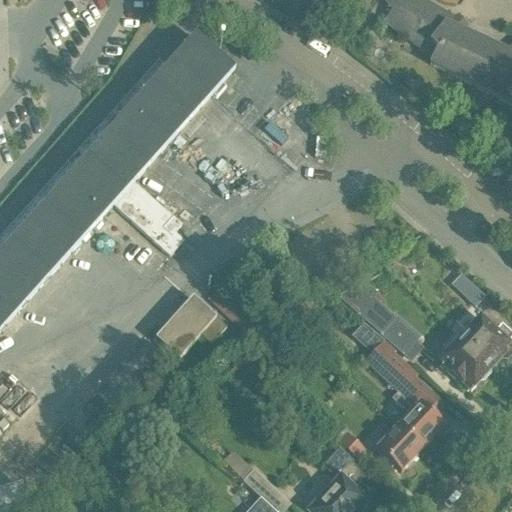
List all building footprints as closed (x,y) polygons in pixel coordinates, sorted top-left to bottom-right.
[(454,21),(417,0),(392,0),(387,6),(393,13),(385,25),(434,60),(430,67),(511,108),(511,50),(511,51),(509,56),(459,34),(466,28),(458,19),(454,21)] [(85,145),(133,187),(233,75),(195,40),(167,72),(158,64),(85,145)] [(407,79),(402,85),(411,92),(416,86),(407,79)] [(469,127),(463,139),(469,142),(472,143),(478,131),(475,130),(469,127)] [(172,222),(133,187),(85,145),(0,239),(0,335),(114,209),(170,259),(183,245),(174,237),(182,229),(173,221),(172,222)] [(474,310),(484,300),(460,279),(451,289),(474,310)] [(361,287),(339,300),(380,336),(403,356),(415,342),(391,321),(370,302),(372,300),(373,298),(373,297),(361,287)] [(210,349),(225,331),(192,301),(155,343),(178,364),(199,339),(210,349)] [(453,339),(490,372),(500,361),(506,360),(510,356),(511,351),(506,347),(511,340),(511,339),(500,328),(494,335),(479,322),(460,342),(454,337),(453,339)] [(489,373),(490,372),(453,339),(443,350),(448,355),(439,365),(448,374),(447,374),(461,387),(461,386),(470,394),(481,382),(484,382),(489,376),(489,373)] [(422,453),(443,430),(428,416),(438,405),(407,376),(410,373),(392,357),(395,354),(384,344),(365,364),(397,395),(392,401),(409,417),(397,430),(422,453)] [(400,476),(422,453),(397,430),(376,454),(400,476)] [(356,462),(364,453),(347,437),(339,446),(356,462)] [(319,495),(336,511),(363,511),(368,508),(350,491),(352,489),(355,491),(366,479),(338,452),(323,468),(335,479),(319,495)] [(254,473),(243,484),(262,502),(264,504),(272,511),(286,511),(291,508),(254,473)] [(0,511),(29,511),(22,489),(0,495),(0,511)] [(336,511),(319,495),(303,511),(336,511)] [(252,511),(272,511),(264,504),(262,502),(252,511)]
